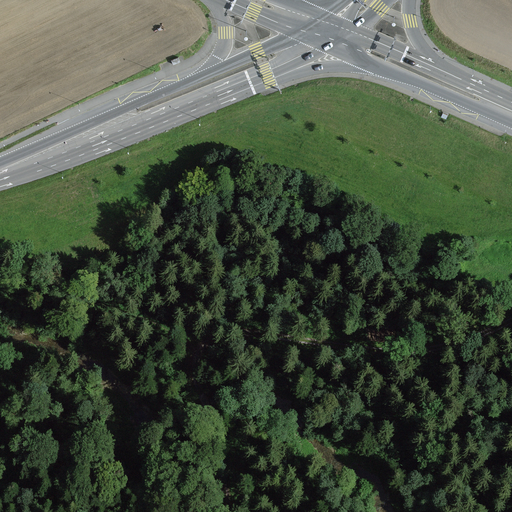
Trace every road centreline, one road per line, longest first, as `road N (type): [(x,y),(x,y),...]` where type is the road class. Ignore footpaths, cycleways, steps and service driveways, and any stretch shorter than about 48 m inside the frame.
road 1 (track): [(200,511),(210,419),(199,381),(257,354),(436,346),(511,321)]
road 2 (secondary): [(0,176),(273,74)]
road 3 (secondary): [(207,74),(0,168)]
road 4 (primary): [(377,66),(511,122)]
